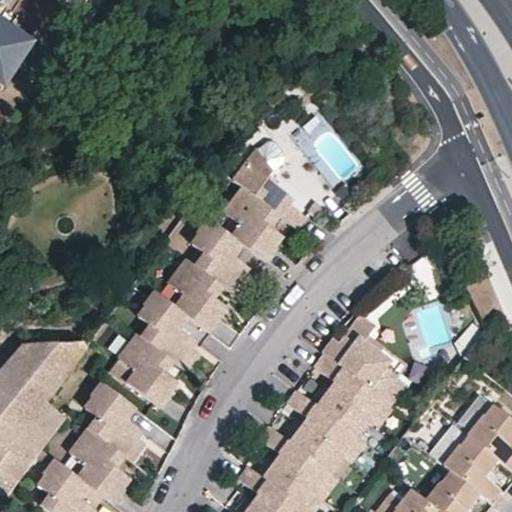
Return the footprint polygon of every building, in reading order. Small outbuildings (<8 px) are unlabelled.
[(0,0),(0,71),(13,51),(4,46),(0,43),(0,24),(5,17),(0,13),(0,4),(2,0),(65,0),(70,5),(88,26),(107,1),(106,0),(0,0)] [(80,35),(88,26),(70,5),(61,13),(80,35)] [(5,17),(0,24),(0,43),(4,46),(17,24),(5,17)] [(279,198),(258,182),(264,173),(247,150),(223,182),(238,194),(266,214),(272,219),(290,233),(299,221),(282,208),(275,203),(279,198)] [(266,214),(238,194),(221,216),(243,233),(233,246),(239,250),(261,266),(271,253),(268,250),(275,241),(262,232),(256,227),(266,214)] [(286,203),(279,198),(275,203),(282,208),(286,203)] [(313,209),(307,205),(299,215),(306,220),(313,210),(313,209)] [(262,232),(272,219),(266,214),(256,227),(262,232)] [(239,250),(233,246),(203,223),(192,237),(194,239),(186,249),(199,257),(204,262),(196,274),(211,285),(218,290),(225,296),(239,277),(244,271),(230,261),(239,250)] [(204,262),(199,257),(190,269),(196,274),(204,262)] [(196,274),(190,269),(182,264),(164,287),(180,299),(171,312),(185,322),(205,337),(215,324),(213,322),(221,311),(208,301),(203,298),(211,285),(196,274)] [(225,296),(232,301),(246,283),(239,277),(225,296)] [(208,301),(218,290),(211,285),(203,298),(208,301)] [(185,322),(171,312),(149,295),(140,308),(141,309),(133,320),(148,331),(154,336),(145,348),(162,361),(168,366),(174,370),(187,352),(191,345),(176,334),(185,322)] [(383,373),(388,366),(377,358),(361,346),(365,340),(371,333),(370,329),(358,319),(337,348),(330,343),(320,358),(322,359),(374,398),(390,377),(383,373)] [(148,331),(139,344),(145,348),(154,336),(148,331)] [(382,352),(365,340),(361,346),(377,358),(382,352)] [(145,348),(139,344),(134,341),(117,363),(133,374),(123,387),(157,413),(164,404),(168,399),(166,397),(174,387),(160,376),(154,372),(162,361),(145,348)] [(46,408),(90,348),(19,358),(0,377),(0,503),(1,505),(40,456),(66,424),(58,418),(46,408)] [(174,370),(179,374),(192,356),(187,352),(174,370)] [(338,401),(369,424),(383,404),(380,402),(374,398),(322,359),(313,372),(343,394),(338,401)] [(160,376),(168,366),(162,361),(154,372),(160,376)] [(108,376),(123,387),(133,374),(117,363),(108,376)] [(380,402),(395,382),(390,377),(374,398),(380,402)] [(132,414),(98,388),(89,399),(91,401),(83,412),(98,423),(104,428),(94,441),(116,457),(123,462),(135,445),(129,440),(134,433),(124,426),(132,414)] [(312,405),(319,411),(331,395),(323,389),(312,405)] [(311,435),(342,458),(357,439),(319,411),(312,405),(296,393),(286,406),(316,429),(311,435)] [(357,439),(369,424),(338,401),(331,395),(319,411),(357,439)] [(383,404),(369,424),(377,430),(391,410),(383,404)] [(465,438),(496,462),(510,472),(511,469),(511,451),(507,447),(511,440),(511,424),(490,407),(465,438)] [(104,428),(98,423),(88,436),(94,441),(104,428)] [(284,441),(292,446),(304,430),(296,424),(284,441)] [(285,471),(316,493),(330,474),(292,446),(284,441),(269,429),(260,441),(290,464),(285,471)] [(330,474),(342,458),(311,435),(304,430),(292,446),(330,474)] [(129,440),(135,445),(140,438),(134,433),(129,440)] [(94,441),(88,436),(86,434),(68,458),(83,470),(75,482),(97,499),(113,511),(123,497),(120,495),(128,484),(114,474),(108,468),(116,457),(94,441)] [(484,478),(496,462),(465,438),(441,468),(447,473),(477,496),(486,503),(498,489),(484,478)] [(357,439),(342,458),(350,464),(365,445),(357,439)] [(123,462),(129,467),(141,449),(135,445),(123,462)] [(114,474),(123,462),(116,457),(108,468),(114,474)] [(265,480),(277,465),(270,460),(258,475),(265,480)] [(304,509),(316,493),(285,471),(277,465),(265,480),(304,509)] [(97,499),(75,482),(53,466),(43,479),(45,481),(38,490),(51,500),(58,505),(52,511),(87,511),(88,511),(97,499)] [(306,511),(304,509),(265,480),(258,475),(247,467),(238,480),(268,503),(263,510),(265,511),(306,511)] [(464,511),(477,496),(447,473),(422,503),(432,511),(464,511)] [(330,474),(316,493),(324,499),(338,480),(330,474)] [(432,511),(422,503),(410,494),(395,511),(432,511)] [(52,511),(58,505),(51,500),(41,511),(52,511)] [(252,511),(257,506),(250,500),(240,511),(252,511)]
